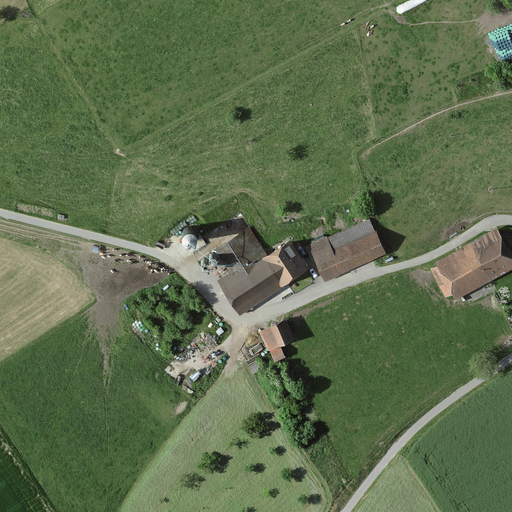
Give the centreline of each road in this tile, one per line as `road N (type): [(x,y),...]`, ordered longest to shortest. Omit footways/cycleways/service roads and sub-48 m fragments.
road 1 (unclassified): [(0,215),(149,253),(237,317),(298,303),(426,257),(490,221),(511,220)]
road 2 (unclassified): [(511,357),(413,430),(344,511)]
